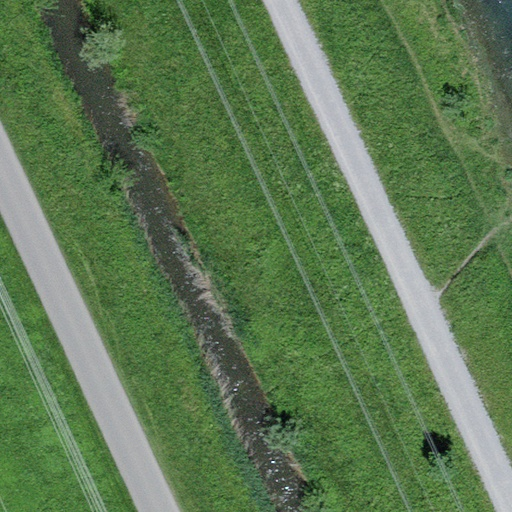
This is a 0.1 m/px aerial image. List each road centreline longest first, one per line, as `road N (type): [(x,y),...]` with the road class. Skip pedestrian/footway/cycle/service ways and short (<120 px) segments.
road 1 (track): [(305,0),(511,450)]
road 2 (unclassified): [(175,511),(0,145)]
